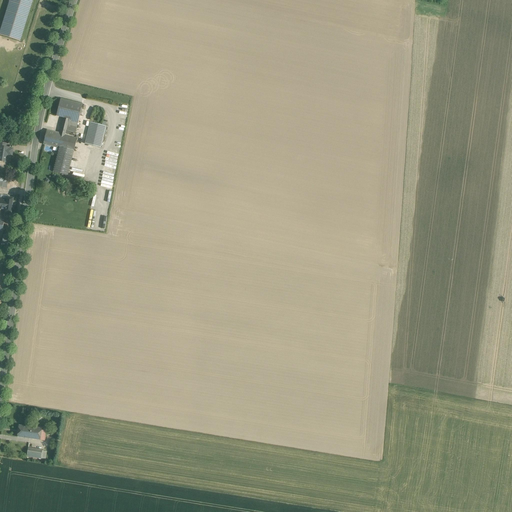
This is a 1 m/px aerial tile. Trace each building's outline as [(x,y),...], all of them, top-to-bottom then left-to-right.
[(36,0),(10,0),(0,29),(0,35),(21,43),(36,0)] [(57,116),(64,118),(69,119),(78,121),(80,115),(83,116),(85,110),(81,109),(82,105),(61,99),(57,116)] [(61,134),(65,135),(67,124),(69,119),(64,118),(60,134),(61,134)] [(91,122),(86,143),(102,147),(107,126),(91,122)] [(60,134),(47,131),(44,144),(58,147),(61,134),(60,134)] [(58,147),(59,147),(74,151),(77,138),(61,134),(58,147)] [(8,155),(12,156),(13,149),(9,148),(6,147),(6,144),(0,142),(0,161),(7,162),(8,155)] [(68,175),(74,151),(59,147),(53,172),(68,175)] [(1,198),(0,208),(0,210),(5,211),(5,212),(11,213),(13,198),(7,197),(7,199),(1,198)] [(18,437),(30,439),(31,427),(19,425),(18,437)] [(42,428),(31,427),(30,439),(40,440),(42,430),(42,428)] [(42,451),(28,448),(27,457),(40,459),(42,451)]
